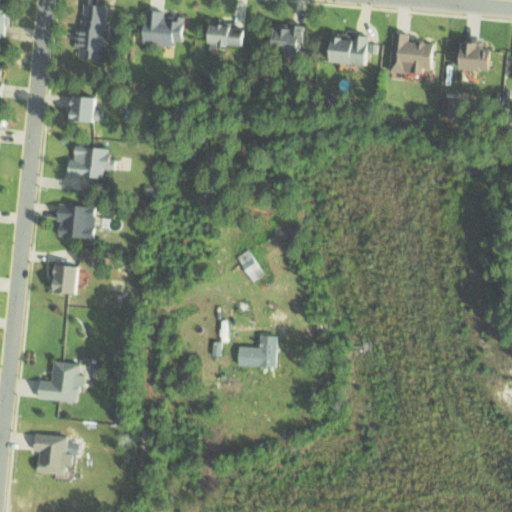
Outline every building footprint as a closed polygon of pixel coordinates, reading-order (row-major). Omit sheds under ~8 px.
[(0,0),(0,36),(11,38),(15,0),(13,0),(0,0)] [(83,56),(111,59),(114,28),(110,28),(113,4),(89,2),(83,56)] [(152,8),(150,41),(180,43),(180,40),(190,40),(191,15),(169,14),(170,9),(152,8)] [(253,44),(254,25),(212,23),(211,42),(253,44)] [(311,25),(277,25),(277,48),(311,48),(311,25)] [(396,71),(429,72),(429,67),(439,68),(440,40),(414,39),(414,31),(398,31),(396,71)] [(335,32),(334,61),(378,62),(378,41),(374,41),(374,33),(335,32)] [(103,120),(103,95),(74,94),(74,119),(103,120)] [(116,146),(79,144),(78,157),(74,157),(74,174),(110,175),(110,167),(130,168),(130,157),(116,157),(116,146)] [(64,235),(99,236),(100,204),(65,203),(64,235)] [(256,281),(268,272),(251,247),(239,256),(256,281)] [(84,293),(88,265),(64,262),(62,275),(57,274),(55,289),(84,293)] [(281,365),(281,352),(289,352),(289,342),(282,342),(282,334),(263,334),(262,345),(241,345),(241,365),(281,365)] [(84,400),(85,386),(91,386),(92,373),(86,373),(87,362),(58,360),(56,379),(45,378),(43,397),(84,400)] [(71,473),(72,464),(78,465),(79,452),(73,452),(74,435),(40,432),(38,450),(42,450),(40,470),(71,473)]
